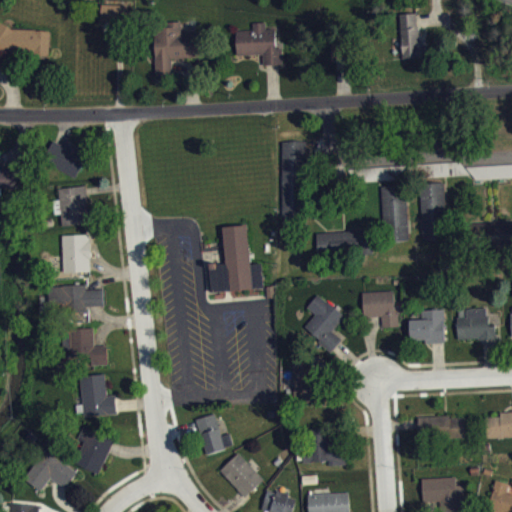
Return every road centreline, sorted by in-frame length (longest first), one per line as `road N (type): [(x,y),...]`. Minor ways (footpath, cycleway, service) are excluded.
road 1 (residential): [(0,112),(511,90)]
road 2 (residential): [(109,511),(164,471),(125,111)]
road 3 (residential): [(323,101),(343,153),(511,153)]
road 4 (residential): [(390,511),(381,381)]
road 5 (residential): [(381,381),(511,376)]
